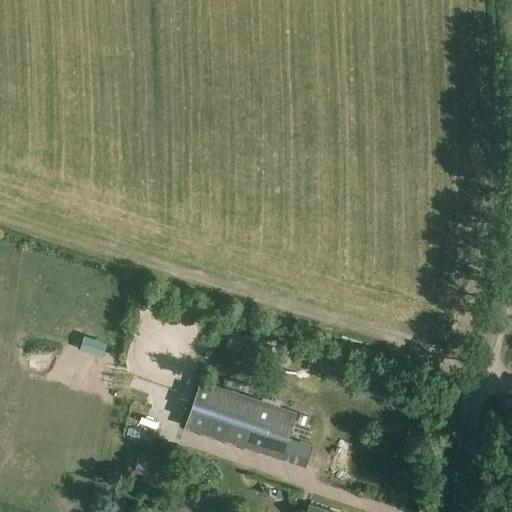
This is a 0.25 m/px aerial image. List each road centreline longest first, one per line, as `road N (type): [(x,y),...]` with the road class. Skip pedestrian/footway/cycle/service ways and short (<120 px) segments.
road 1 (track): [(0,219),(511,389)]
road 2 (unclassified): [(460,511),(477,375),(511,279)]
